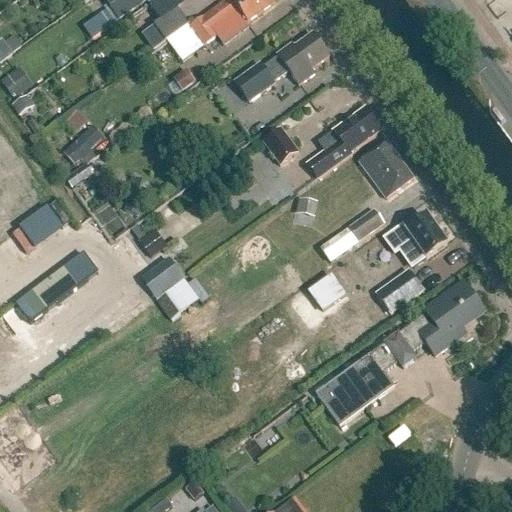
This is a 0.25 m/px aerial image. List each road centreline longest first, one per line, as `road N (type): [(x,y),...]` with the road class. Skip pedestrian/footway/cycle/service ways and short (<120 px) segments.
road 1 (unclassified): [(511,295),(300,0)]
road 2 (secondary): [(511,102),(437,0)]
